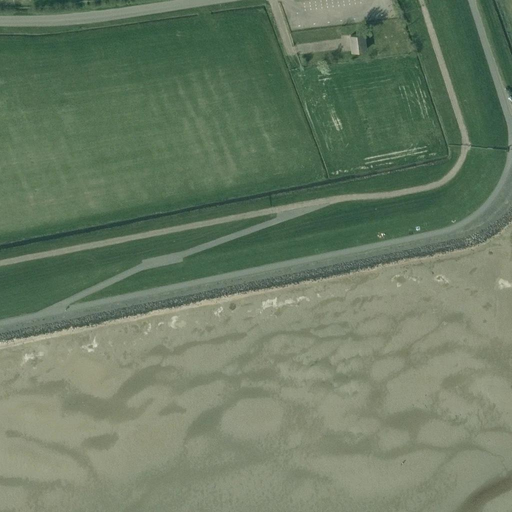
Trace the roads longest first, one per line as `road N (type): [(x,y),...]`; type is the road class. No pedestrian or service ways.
road 1 (unclassified): [(0,20),(200,0)]
road 2 (unclassified): [(471,0),(510,125)]
